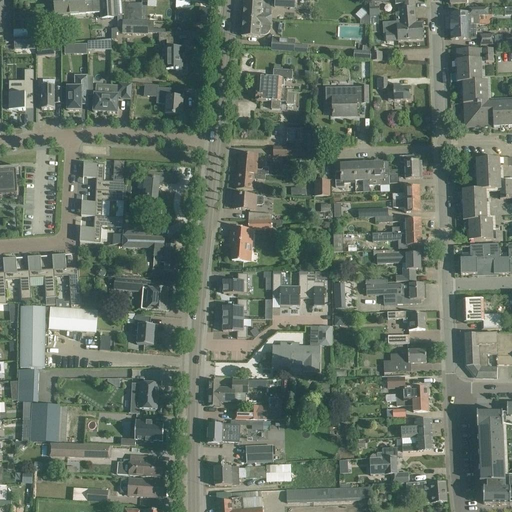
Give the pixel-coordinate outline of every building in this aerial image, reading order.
[(110,0),(85,2),(84,0),(54,0),(55,7),(55,14),(70,13),(71,15),(86,14),(102,13),(102,19),(113,18),(111,0),(110,0)] [(274,0),(274,8),(294,10),(295,0),(274,0)] [(369,0),(370,3),(370,13),(370,15),(370,18),(379,17),(379,8),(375,8),(374,4),(374,0),(385,0),(386,3),(396,2),(396,6),(398,6),(399,14),(396,14),(397,23),(388,24),(389,33),(386,33),(386,43),(422,40),(421,24),(416,24),(414,0),(369,0)] [(244,1),(243,19),(272,21),(273,15),(271,15),(271,11),(271,10),(271,9),(270,8),(270,7),(269,6),(268,6),(267,5),(266,5),(262,5),(262,3),(244,1)] [(124,4),(124,21),(142,21),(142,4),(124,4)] [(201,8),(201,16),(209,17),(209,8),(201,8)] [(362,8),(355,16),(360,21),(360,25),(370,25),(370,18),(370,15),(370,13),(368,13),(367,13),(362,8)] [(450,22),(451,30),(451,33),(451,41),(477,40),(476,26),(479,26),(479,17),(488,16),(488,9),(469,9),(469,14),(451,14),(451,22),(450,22)] [(272,27),(272,21),(243,19),(242,37),(259,38),(260,36),(263,36),(264,36),(265,36),(266,35),(268,35),(268,34),(269,33),(270,32),(270,31),(271,26),(272,27)] [(122,29),(122,35),(148,36),(149,22),(122,22),(122,29)] [(173,50),(173,34),(165,34),(159,34),(159,41),(166,41),(166,49),(166,71),(179,70),(182,70),(182,69),(182,55),(184,55),(184,49),(173,50)] [(493,45),(492,36),(480,36),(481,46),(493,45)] [(492,36),(493,45),(503,45),(502,36),(492,36)] [(35,38),(14,39),(14,49),(35,48),(35,38)] [(295,40),(272,39),(271,52),(294,54),(295,45),(295,40)] [(96,41),(87,42),(88,51),(96,51),(112,51),(111,40),(96,41)] [(87,45),(74,45),(74,55),(87,55),(87,45)] [(295,45),(294,54),(307,54),(308,46),(295,45)] [(38,57),(54,56),(53,46),(37,48),(38,57)] [(354,51),(353,60),(371,61),(371,53),(370,53),(370,47),(363,47),(362,52),(354,51)] [(378,53),(378,49),(371,49),(371,62),(373,62),(383,61),(382,53),(378,53)] [(493,49),(481,50),(481,55),(487,55),(487,57),(493,57),(493,49)] [(511,99),(491,101),(490,79),(485,79),(484,61),(481,61),(481,50),(456,51),(457,84),(462,83),(464,130),(489,129),(489,119),(493,119),(493,128),(511,127),(511,99)] [(258,78),(257,89),(282,91),(282,80),(292,80),(293,72),(273,70),(273,79),(258,78)] [(25,89),(9,89),(9,111),(18,111),(26,111),(26,105),(34,105),(33,71),(25,71),(25,89)] [(75,88),(68,88),(68,111),(81,111),(81,96),(88,96),(88,83),(87,76),(74,76),(75,88)] [(386,79),(377,79),(378,91),(387,91),(386,79)] [(110,96),(94,95),(93,113),(103,113),(103,114),(102,114),(102,115),(103,115),(103,114),(107,114),(107,115),(108,115),(108,114),(117,114),(118,94),(122,95),(121,100),(131,101),(132,85),(118,84),(118,87),(110,87),(110,96)] [(401,89),(400,86),(393,87),(394,94),(388,94),(388,102),(411,101),(410,88),(401,89)] [(55,87),(42,87),(42,96),(42,103),(42,110),(42,111),(55,111),(55,110),(55,104),(61,104),(61,89),(55,89),(55,87)] [(368,94),(368,87),(361,87),(361,88),(326,89),(326,104),(331,104),(331,110),(333,110),(333,117),(343,117),(342,115),(357,114),(356,104),(368,104),(368,94)] [(145,88),(144,98),(157,99),(156,104),(167,105),(166,115),(171,116),(181,116),(183,98),(169,97),(169,90),(171,90),(162,89),(145,88)] [(287,94),(288,91),(282,91),(257,89),(257,92),(256,102),(272,103),(271,111),(280,112),(280,104),(281,103),(286,103),(286,105),(294,106),(295,95),(287,94)] [(302,129),(285,129),(285,144),(302,144),(302,129)] [(304,148),(281,148),(273,148),(273,157),(304,158),(304,148)] [(239,155),(238,173),(265,176),(268,176),(269,169),(264,168),(261,171),(257,171),(258,156),(239,155)] [(418,171),(420,171),(421,170),(421,164),(419,163),(418,163),(414,163),(414,157),(400,158),(400,160),(401,162),(403,164),(405,164),(406,179),(405,179),(406,180),(419,180),(419,179),(418,171)] [(509,167),(509,159),(475,160),(477,191),(462,191),(463,222),(468,222),(469,242),(502,241),(502,227),(493,228),(492,220),(487,220),(486,191),(500,190),(500,200),(511,199),(511,181),(501,182),(500,167),(509,167)] [(114,162),(114,163),(115,163),(115,167),(117,167),(117,169),(117,176),(126,176),(126,163),(114,162)] [(105,165),(84,164),(83,179),(96,180),(96,191),(125,193),(125,188),(125,183),(104,182),(105,165)] [(389,185),(389,172),(389,170),(383,170),(382,164),(368,165),(369,186),(375,186),(375,187),(380,186),(381,186),(381,187),(389,186),(389,185)] [(355,182),(355,165),(341,166),(341,172),(335,172),(336,189),(345,188),(345,185),(355,184),(355,182)] [(361,193),(370,193),(369,186),(368,165),(355,165),(355,182),(363,181),(363,188),(361,188),(361,193)] [(0,197),(18,196),(16,170),(20,169),(20,170),(21,170),(21,168),(0,169),(0,197)] [(399,171),(389,172),(389,185),(399,184),(399,171)] [(265,181),(265,176),(238,173),(236,189),(253,191),(254,180),(265,181)] [(146,178),(145,192),(148,192),(147,203),(146,209),(156,210),(157,204),(156,203),(159,181),(167,181),(167,182),(179,182),(178,182),(178,176),(179,176),(179,175),(159,175),(149,174),(148,179),(146,178)] [(330,181),(314,181),(314,198),(330,198),(330,181)] [(392,195),(393,202),(420,201),(419,188),(405,188),(405,194),(392,195)] [(82,203),(81,217),(124,219),(102,218),(103,202),(124,203),(125,197),(125,193),(96,191),(95,203),(82,203)] [(262,198),(235,196),(234,210),(255,211),(255,206),(261,206),(264,204),(264,199),(262,198)] [(420,214),(420,201),(393,202),(393,209),(405,208),(406,214),(420,214)] [(375,219),(392,218),(388,218),(388,210),(358,211),(359,219),(375,218),(375,219)] [(123,223),(124,219),(102,218),(94,217),(94,229),(81,229),(80,243),(101,244),(102,227),(123,229),(123,225),(123,223)] [(394,228),(392,228),(392,234),(394,234),(400,234),(421,233),(421,220),(406,221),(406,222),(400,222),(400,228),(394,228)] [(231,229),(230,243),(233,244),(232,262),(242,263),(250,263),(251,253),(245,253),(246,246),(252,246),(253,231),(272,231),(272,224),(276,224),(276,227),(282,227),(282,222),(272,222),(272,221),(248,221),(248,222),(248,230),(231,229)] [(123,229),(123,237),(152,238),(152,236),(152,224),(123,223),(123,225),(123,229)] [(392,234),(372,235),(373,243),(398,242),(398,250),(408,250),(407,247),(422,246),(421,233),(400,234),(394,234),(392,234)] [(113,235),(113,246),(122,245),(122,236),(113,235)] [(123,237),(122,248),(155,250),(154,258),(153,271),(152,277),(166,278),(167,272),(173,273),(176,247),(167,246),(164,246),(165,238),(152,238),(123,237)] [(496,245),(485,246),(485,265),(492,265),(493,265),(494,275),(510,275),(509,244),(508,244),(509,259),(500,259),(499,245),(496,245)] [(485,246),(470,246),(470,260),(460,260),(461,276),(477,276),(477,265),(484,265),(485,265),(485,246)] [(381,252),(373,252),(373,257),(377,257),(378,265),(391,265),(391,263),(399,263),(399,264),(402,264),(402,276),(416,276),(416,270),(421,270),(420,254),(410,255),(406,255),(406,253),(394,253),(394,251),(381,252)] [(53,257),(56,298),(54,278),(69,277),(71,310),(81,311),(79,268),(66,269),(65,256),(53,257)] [(41,258),(28,259),(31,300),(30,279),(44,278),(46,299),(56,298),(53,257),(52,257),(53,270),(42,271),(41,258)] [(16,259),(4,260),(7,306),(5,281),(20,280),(21,301),(31,300),(28,259),(29,272),(17,273),(16,259)] [(97,268),(95,272),(97,276),(101,278),(105,276),(106,273),(105,269),(101,267),(97,268)] [(223,295),(248,295),(248,275),(238,275),(238,282),(224,282),(223,295)] [(285,307),(290,307),(290,288),(281,288),(282,276),(273,276),(273,300),(280,300),(280,307),(285,307)] [(307,300),(307,276),(300,276),(299,276),(299,289),(290,288),(290,307),(300,307),(300,300),(307,300)] [(316,276),(307,276),(307,300),(314,301),(314,307),(324,307),(325,284),(315,284),(316,276)] [(149,290),(150,283),(123,281),(123,292),(143,293),(141,310),(152,311),(166,313),(166,312),(169,312),(169,305),(168,304),(167,304),(168,291),(154,289),(154,290),(149,290)] [(377,282),(377,281),(366,281),(366,297),(384,296),(384,306),(421,305),(421,304),(419,304),(419,301),(424,301),(423,284),(387,286),(387,284),(387,281),(377,282)] [(344,284),(333,285),(335,309),(345,309),(344,284)] [(56,298),(46,299),(46,307),(56,306),(56,298)] [(483,315),(482,300),(464,301),(465,323),(481,323),(482,331),(501,330),(500,315),(483,315)] [(223,308),(223,320),(243,321),(243,313),(247,313),(248,301),(238,301),(238,308),(223,308)] [(98,313),(45,309),(21,309),(20,370),(44,370),(44,367),(48,367),(48,359),(44,359),(45,347),(49,347),(49,339),(45,339),(45,336),(49,336),(49,330),(96,334),(98,313)] [(426,331),(425,315),(412,315),(412,312),(394,313),(394,321),(403,321),(403,325),(408,325),(409,332),(426,331)] [(131,337),(138,337),(137,345),(137,346),(154,347),(154,346),(155,327),(155,328),(155,327),(150,326),(151,319),(150,319),(147,319),(135,318),(135,317),(134,325),(132,325),(131,337)] [(335,317),(335,327),(344,327),(344,317),(335,317)] [(247,328),(243,328),(243,321),(223,320),(223,333),(237,333),(237,340),(247,340),(247,328)] [(273,353),(273,370),(283,370),(290,371),(290,362),(303,362),(303,373),(319,373),(319,363),(319,348),(319,347),(332,347),(332,328),(318,328),(318,348),(298,348),(298,345),(281,344),(281,353),(273,353)] [(511,334),(465,335),(465,336),(466,368),(476,379),(497,379),(497,369),(487,369),(487,356),(497,356),(497,366),(511,365),(511,334)] [(102,351),(113,351),(113,337),(102,337),(102,351)] [(409,346),(409,337),(388,337),(388,346),(409,346)] [(384,362),(384,374),(409,373),(409,365),(426,364),(426,351),(416,351),(408,351),(408,352),(401,352),(401,357),(394,357),(394,362),(384,362)] [(18,402),(18,403),(23,403),(32,404),(38,404),(39,372),(19,372),(18,396),(18,402)] [(386,378),(387,390),(405,389),(405,377),(386,378)] [(209,382),(208,407),(219,407),(219,403),(234,403),(235,394),(248,394),(248,382),(232,381),(232,389),(218,389),(219,382),(209,382)] [(132,392),(130,415),(139,415),(140,409),(147,410),(157,410),(158,385),(140,384),(140,385),(132,385),(132,392)] [(330,398),(329,385),(317,385),(317,398),(330,398)] [(235,413),(235,420),(246,421),(256,421),(257,421),(257,420),(280,421),(280,415),(287,415),(287,387),(281,387),(281,397),(283,397),(283,401),(270,401),(270,409),(258,409),(258,408),(249,408),(249,414),(235,413)] [(397,403),(428,401),(428,396),(429,395),(429,390),(427,390),(427,389),(412,389),(412,395),(404,395),(404,397),(396,397),(396,403),(397,403)] [(428,401),(397,403),(397,407),(413,407),(414,413),(428,413),(428,401)] [(511,404),(507,404),(507,413),(477,413),(478,445),(480,484),(483,484),(483,505),(511,505),(511,404)] [(32,405),(30,442),(58,443),(60,407),(32,405)] [(62,406),(61,439),(78,440),(79,407),(62,406)] [(406,417),(405,410),(393,411),(386,411),(386,419),(394,418),(393,418),(406,417)] [(416,439),(432,438),(431,420),(431,421),(421,421),(415,422),(415,427),(401,427),(402,434),(402,440),(416,439)] [(131,422),(130,429),(135,429),(135,441),(144,441),(144,443),(153,443),(153,442),(162,442),(163,442),(163,435),(164,433),(163,433),(163,425),(154,425),(154,423),(136,422),(136,423),(131,422)] [(240,427),(208,425),(207,445),(223,445),(223,443),(240,444),(240,427)] [(22,434),(22,443),(30,443),(30,435),(22,434)] [(416,439),(402,440),(403,453),(417,452),(417,453),(433,452),(432,438),(416,439)] [(16,442),(15,455),(28,443),(22,443),(16,442)] [(79,445),(50,444),(50,445),(49,445),(48,457),(50,457),(50,458),(110,460),(110,459),(111,460),(112,448),(110,448),(110,447),(79,445)] [(272,447),(246,448),(247,465),(273,464),(272,447)] [(370,459),(398,458),(397,449),(382,450),(383,454),(373,455),(370,457),(370,459)] [(158,458),(131,457),(131,461),(124,461),(123,464),(118,463),(117,475),(164,478),(165,463),(155,463),(156,459),(158,459),(158,458)] [(398,458),(370,459),(370,463),(370,476),(391,475),(392,485),(408,484),(408,474),(397,474),(396,458),(398,458)] [(246,468),(245,468),(245,479),(245,480),(266,480),(266,484),(291,483),(290,466),(266,467),(266,468),(246,468)] [(225,468),(215,468),(215,487),(240,486),(240,467),(231,468),(225,468)] [(164,482),(129,480),(128,497),(163,500),(164,482)] [(431,504),(447,503),(445,484),(430,486),(430,482),(408,484),(406,484),(407,497),(423,496),(423,504),(431,504)] [(303,504),(373,501),(373,488),(327,490),(327,491),(303,492),(289,493),(289,505),(303,504)] [(108,492),(87,490),(87,503),(107,504),(108,492)] [(262,511),(262,509),(262,499),(261,492),(258,492),(231,495),(231,494),(226,494),(216,495),(216,496),(217,511),(262,511)]
